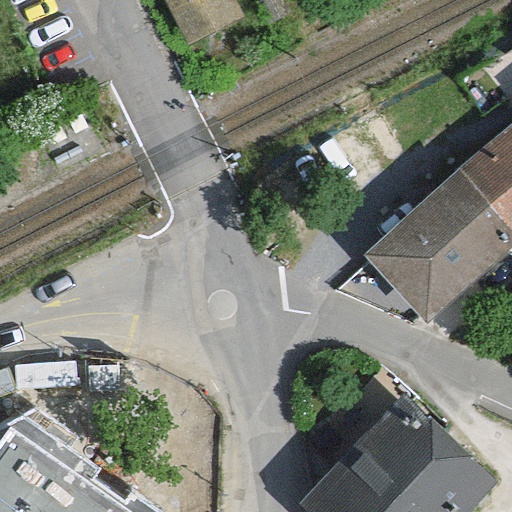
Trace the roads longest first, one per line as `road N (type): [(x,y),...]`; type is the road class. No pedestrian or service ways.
road 1 (residential): [(107,0),(209,215),(224,303)]
road 2 (residential): [(224,303),(356,324),(511,392)]
road 3 (residential): [(224,303),(115,299),(0,330)]
road 4 (unclassified): [(276,508),(261,378),(224,303)]
